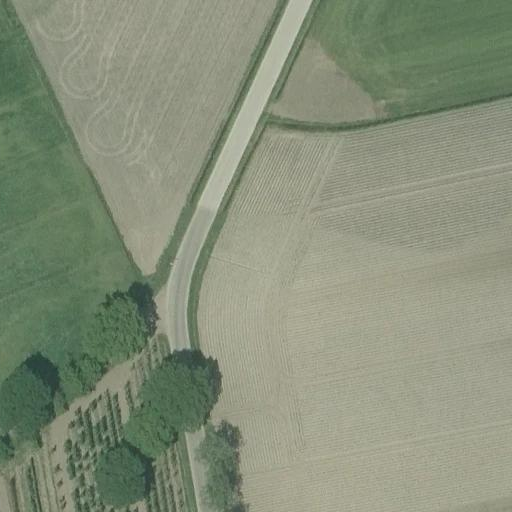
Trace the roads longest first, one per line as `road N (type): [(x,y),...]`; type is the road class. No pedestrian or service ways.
road 1 (unclassified): [(211,511),(180,294),(185,262),(300,0)]
road 2 (track): [(180,294),(68,370)]
